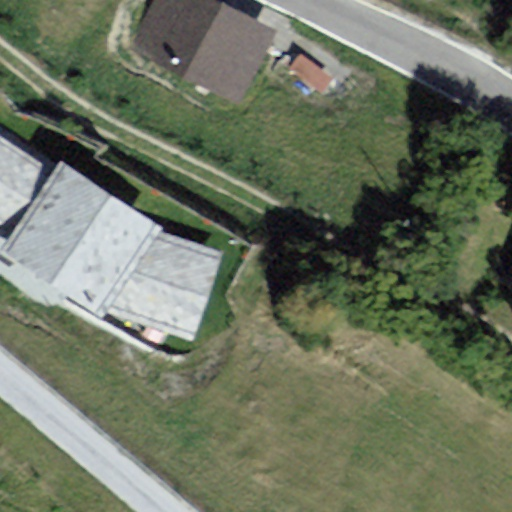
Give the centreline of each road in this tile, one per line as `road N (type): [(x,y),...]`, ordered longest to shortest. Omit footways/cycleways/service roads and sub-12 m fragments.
road 1 (tertiary): [(308,0),(511,104)]
road 2 (unclassified): [(0,370),(164,511)]
